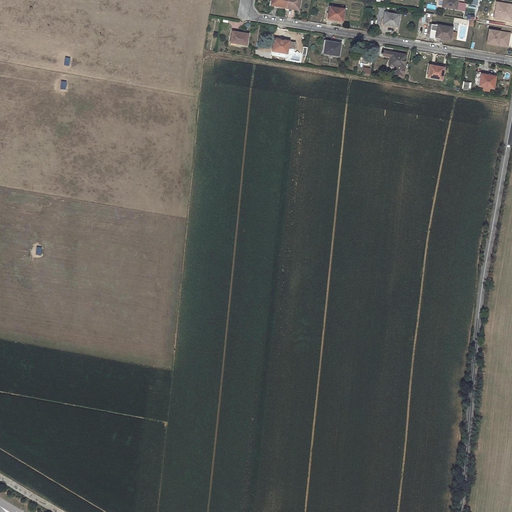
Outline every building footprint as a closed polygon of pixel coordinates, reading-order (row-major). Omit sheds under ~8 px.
[(287,5),(286,8),(299,10),(301,0),(299,0),(298,7),(287,5)] [(442,0),(442,7),(464,11),(465,4),(457,2),(457,0),(455,0),(442,0)] [(511,17),(511,4),(495,2),(492,19),(511,22),(511,17)] [(343,9),(344,5),(341,5),(341,9),(329,7),(327,19),(342,21),(344,10),(343,9)] [(384,12),(385,7),(380,6),(377,24),(382,24),(384,12)] [(382,24),(397,27),(399,15),(384,12),(382,24)] [(450,40),(452,28),(431,24),(429,24),(428,34),(429,35),(429,38),(440,39),(440,38),(450,40)] [(510,33),(487,29),(485,43),(508,47),(510,33)] [(248,34),(232,32),(230,43),(246,45),(248,34)] [(274,39),(272,51),(287,53),(289,41),(274,39)] [(340,44),(325,41),(323,53),(338,56),(340,44)] [(392,57),(391,66),(396,67),(395,74),(402,75),(406,55),(384,51),(383,56),(390,57),(392,57)] [(429,65),(427,77),(441,79),(444,68),(429,65)] [(361,75),(369,77),(370,68),(363,67),(361,75)] [(479,86),(483,86),(490,88),(493,88),(495,76),(481,74),(481,73),(476,72),(474,85),(479,86)]
